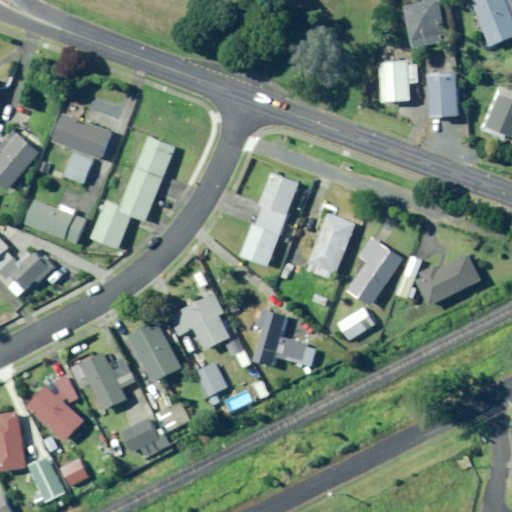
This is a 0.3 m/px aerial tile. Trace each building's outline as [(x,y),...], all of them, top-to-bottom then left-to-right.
[(451,34),(446,14),(443,0),(434,0),(409,6),(412,16),(417,41),(418,41),(420,48),(448,42),(446,35),(451,34)] [(493,37),(497,47),(511,40),(511,2),(511,0),(476,0),(481,11),(493,37)] [(490,47),(493,45),(495,42),(493,39),(490,38),(487,40),(486,43),(487,46),(490,47)] [(414,83),(421,82),(420,64),(415,65),(414,60),(398,62),(397,57),(389,58),(389,63),(385,63),(388,103),(415,100),(414,83)] [(438,117),(438,118),(466,116),(462,71),(448,72),(445,72),(434,73),(438,117)] [(511,89),(501,86),(486,129),(509,138),(511,135),(511,89)] [(115,131),(83,119),(66,113),(56,141),(105,160),(115,131)] [(0,182),(11,191),(42,153),(14,130),(9,136),(0,147),(0,148),(5,152),(0,157),(0,182)] [(140,166),(168,176),(169,177),(169,176),(180,147),(152,136),(141,164),(141,165),(140,166)] [(77,179),(87,183),(95,159),(76,152),(70,168),(67,176),(72,178),(77,179)] [(161,193),(168,176),(140,166),(140,167),(128,197),(125,206),(152,216),(161,193)] [(265,215),(289,223),(292,215),(293,215),(305,183),(277,173),(273,183),(266,205),(268,206),(265,215)] [(87,219),(58,207),(38,200),(29,224),(81,244),(90,220),(87,219)] [(152,216),(125,206),(110,200),(95,238),(123,249),(128,235),(133,223),(136,216),(150,222),(151,219),(152,216)] [(315,263),(340,272),(343,273),(360,224),(333,214),(315,263)] [(273,266),(289,223),(265,215),(261,225),(258,224),(250,246),(246,256),(273,266)] [(11,248),(0,235),(0,271),(8,281),(16,273),(31,289),(41,280),(42,282),(58,268),(47,256),(44,258),(42,257),(38,252),(35,255),(23,266),(9,250),(11,248)] [(378,306),(409,259),(376,237),(363,256),(373,263),(355,291),(378,306)] [(435,307),(486,280),(473,254),(444,269),(442,264),(426,272),(428,277),(422,281),(435,307)] [(297,267),(288,263),(282,275),(291,279),(297,267)] [(333,293),(340,272),(315,263),(308,284),(333,293)] [(413,299),(420,279),(406,274),(399,293),(413,299)] [(200,329),(203,335),(211,351),(236,338),(224,315),(229,313),(219,293),(209,299),(186,311),(180,314),(174,317),(184,337),(200,329)] [(317,301),(330,306),(333,299),(320,293),(317,301)] [(369,307),(344,323),(355,341),(380,325),(369,307)] [(292,316),(287,314),(267,309),(262,327),(268,328),(259,362),(279,366),(282,358),(283,358),(306,364),(311,344),(287,337),(292,316)] [(158,384),(161,382),(187,368),(169,335),(171,335),(173,333),(173,330),(170,328),(168,328),(166,331),(161,321),(132,337),(150,371),(158,384)] [(125,358),(118,362),(114,364),(108,353),(78,368),(89,387),(94,384),(108,411),(127,402),(128,401),(132,399),(128,392),(126,389),(128,388),(137,383),(139,382),(128,360),(127,357),(125,358)] [(201,372),(199,373),(219,410),(226,406),(220,393),(231,388),(219,363),(209,368),(201,372)] [(49,424),(69,442),(89,421),(71,405),(73,403),(82,399),(70,375),(53,384),(31,408),(45,421),(42,424),(46,428),(49,424)] [(260,394),(266,391),(262,384),(256,388),(260,394)] [(171,432),(193,421),(184,402),(173,408),(162,413),(171,432)] [(30,468),(22,412),(3,415),(5,422),(0,422),(0,457),(2,472),(30,468)] [(168,435),(165,436),(162,438),(152,418),(131,428),(128,430),(125,432),(128,439),(135,453),(144,449),(147,456),(172,443),(168,435)] [(36,447),(45,466),(64,456),(55,438),(36,447)] [(92,476),(83,459),(65,469),(74,486),(92,476)] [(0,496),(0,511),(14,511),(5,494),(0,496)]
